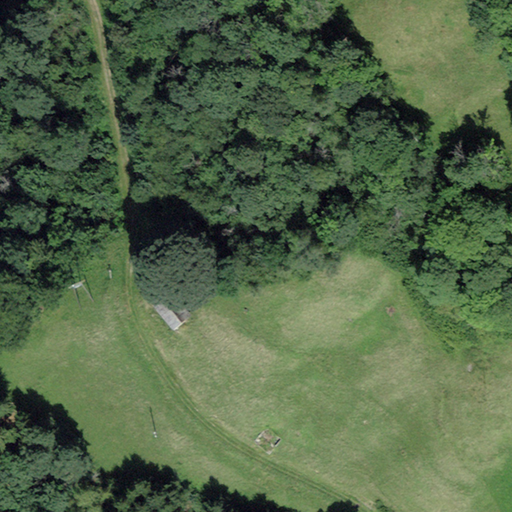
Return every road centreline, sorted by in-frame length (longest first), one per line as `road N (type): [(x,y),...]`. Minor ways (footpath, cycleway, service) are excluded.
road 1 (track): [(136,232),(128,289),(159,369),(227,439),(366,511)]
road 2 (track): [(136,232),(89,0)]
